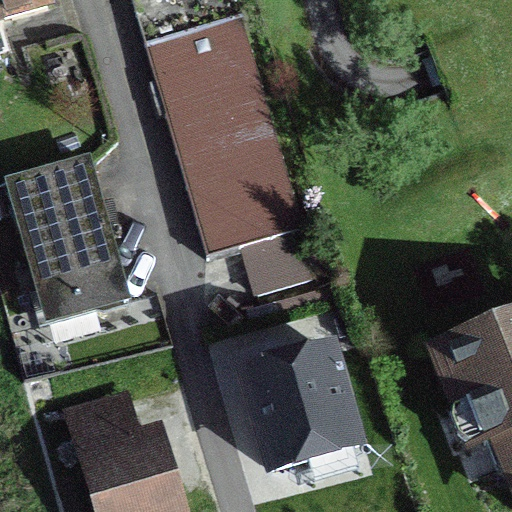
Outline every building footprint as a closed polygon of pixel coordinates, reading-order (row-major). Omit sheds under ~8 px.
[(39,0),(0,0),(0,37),(47,23),(39,0)] [(227,0),(129,0),(205,264),(296,239),(227,0)] [(84,168),(2,191),(43,334),(125,311),(84,168)] [(469,480),(492,472),(506,511),(511,511),(511,332),(427,363),(469,480)] [(326,338),(224,368),(256,477),(358,446),(326,338)] [(118,406),(65,421),(91,511),(176,511),(155,439),(130,446),(118,406)] [(382,511),(369,467),(304,487),(311,511),(382,511)]
